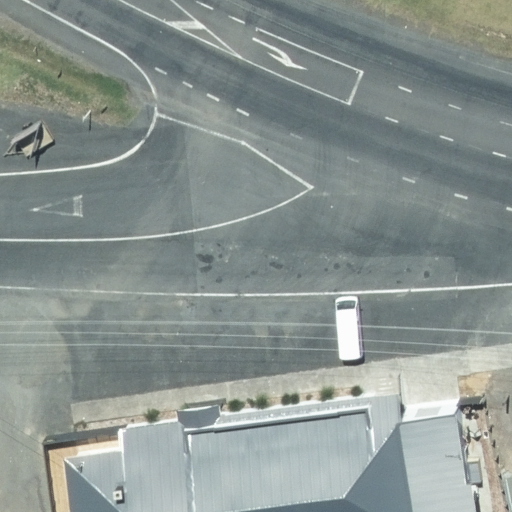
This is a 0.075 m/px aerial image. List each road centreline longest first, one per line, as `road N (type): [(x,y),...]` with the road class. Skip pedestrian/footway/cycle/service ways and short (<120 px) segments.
road 1 (residential): [(0,239),(148,238),(249,221),(310,187),(347,108)]
road 2 (primary): [(116,0),(347,108)]
road 3 (primary): [(347,108),(511,146)]
